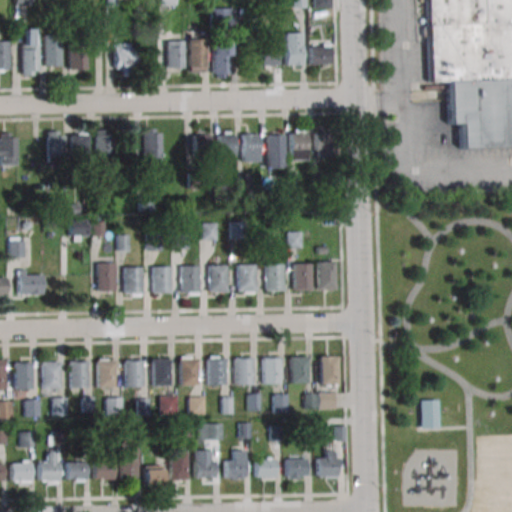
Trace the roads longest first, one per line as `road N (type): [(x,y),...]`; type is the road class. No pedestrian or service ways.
road 1 (residential): [(366,511),(353,0)]
road 2 (residential): [(0,329),(360,322)]
road 3 (residential): [(0,105),(356,98)]
road 4 (residential): [(225,511),(366,509)]
